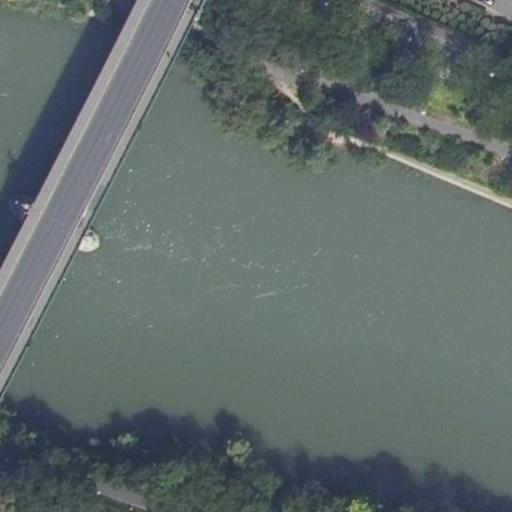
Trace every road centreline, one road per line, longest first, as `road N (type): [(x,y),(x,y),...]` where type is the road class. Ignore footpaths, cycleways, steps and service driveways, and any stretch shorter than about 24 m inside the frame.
road 1 (secondary): [(0,334),(166,0)]
road 2 (residential): [(321,0),(511,86)]
road 3 (unclassified): [(186,511),(0,446)]
